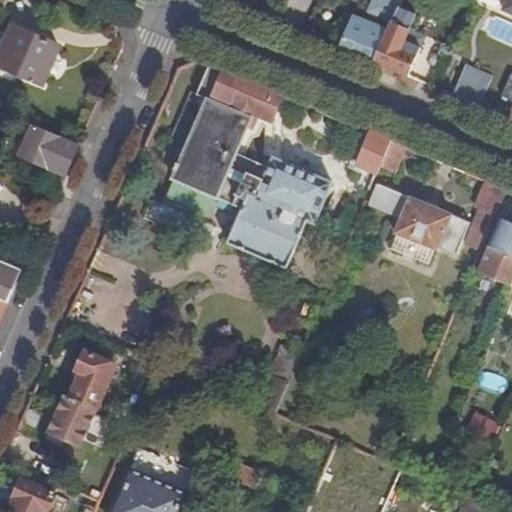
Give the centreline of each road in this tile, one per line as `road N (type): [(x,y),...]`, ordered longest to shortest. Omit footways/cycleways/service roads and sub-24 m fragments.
road 1 (residential): [(0,405),(172,13)]
road 2 (residential): [(511,156),(172,13)]
